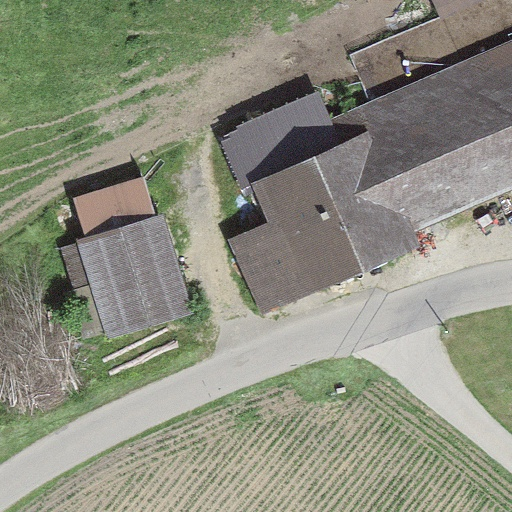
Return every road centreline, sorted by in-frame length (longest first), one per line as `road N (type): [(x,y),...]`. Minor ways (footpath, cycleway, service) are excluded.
road 1 (tertiary): [(0,495),(177,396),(366,325)]
road 2 (unclassified): [(366,325),(511,460)]
road 3 (tertiary): [(366,325),(511,285)]
